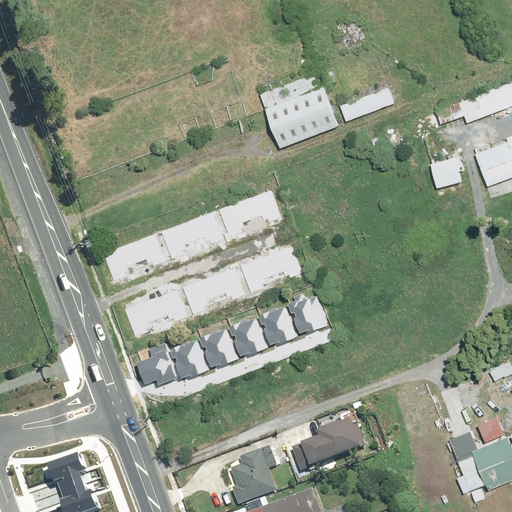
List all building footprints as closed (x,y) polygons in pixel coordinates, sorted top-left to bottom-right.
[(335,29),(344,53),(366,45),(357,21),(335,29)] [(330,62),(320,66),(329,85),(338,81),(330,62)] [(319,69),(259,91),(281,150),(341,128),(319,69)] [(511,106),(511,81),(438,110),(444,125),(467,116),(470,123),(511,106)] [(339,104),(345,122),(395,104),(389,86),(339,104)] [(511,140),(478,154),(490,187),(511,178),(511,140)] [(457,157),(433,164),(440,188),(464,181),(462,172),(467,170),(462,152),(456,153),(457,157)] [(220,207),(230,236),(244,231),(243,227),(270,218),(271,221),(284,216),(275,189),(220,207)] [(161,229),(171,258),(185,253),(184,249),(211,240),(212,243),(225,238),(215,210),(161,229)] [(104,251),(114,280),(127,275),(126,271),(154,262),(155,265),(168,260),(158,232),(104,251)] [(244,266),(254,295),(267,290),(266,286),(293,277),(294,280),(308,275),(298,247),(244,266)] [(184,286),(194,315),(207,310),(206,306),(234,297),(235,300),(248,295),(238,267),(184,286)] [(124,308),(134,336),(148,332),(146,328),(174,318),(175,321),(188,317),(178,289),(124,308)] [(293,319),(299,334),(309,330),(310,332),(328,325),(316,296),(301,302),(300,299),(288,304),(292,313),(294,312),(296,317),(293,319)] [(262,331),(268,346),(278,342),(279,344),(297,337),(285,308),(270,314),(269,311),(257,316),(261,325),(263,324),(265,329),(262,331)] [(233,341),(239,357),(249,353),(250,355),(268,348),(256,318),(241,324),(240,322),(228,327),(232,336),(234,335),(237,340),(233,341)] [(204,353),(210,368),(220,364),(221,366),(239,359),(227,330),(212,336),(211,333),(199,338),(203,347),(205,346),(208,351),(204,353)] [(174,363),(180,379),(190,375),(191,377),(209,370),(197,340),(182,346),(181,344),(169,349),(173,358),(175,357),(178,362),(174,363)] [(137,363),(145,384),(156,380),(158,386),(177,379),(164,345),(150,350),(153,357),(137,363)] [(290,452),(299,477),(368,452),(354,416),(316,430),(320,440),(290,452)] [(511,440),(510,437),(481,449),(473,431),(452,440),(474,491),(489,484),(491,490),(511,481),(511,440)] [(231,487),(239,506),(279,491),(270,468),(278,465),(272,448),(241,459),(243,465),(232,469),(238,484),(231,487)] [(59,499),(63,511),(82,511),(96,507),(90,489),(85,491),(78,471),(84,469),(78,452),(48,463),(54,481),(57,480),(63,498),(59,499)] [(322,511),(314,490),(256,511),(322,511)]
